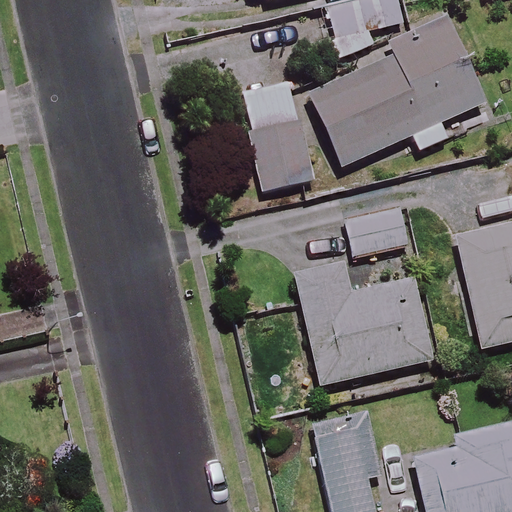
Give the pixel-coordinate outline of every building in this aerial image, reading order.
[(334,62),(375,54),(372,39),(401,34),(394,0),(373,0),(324,9),(334,62)] [(484,108),(445,21),(403,40),(409,52),(304,99),(337,173),(408,142),(415,158),(444,145),(437,128),(484,108)] [(309,182),(286,88),(234,100),(257,195),(309,182)] [(405,251),(397,215),(341,228),(349,263),(405,251)] [(511,347),(511,226),(451,242),(479,355),(511,347)] [(348,299),(341,268),(289,279),(314,392),(430,366),(412,285),(348,299)] [(378,479),(364,417),(308,430),(326,511),(372,511),(365,482),(378,479)] [(511,511),(511,427),(451,442),(453,454),(411,464),(422,511),(511,511)]
